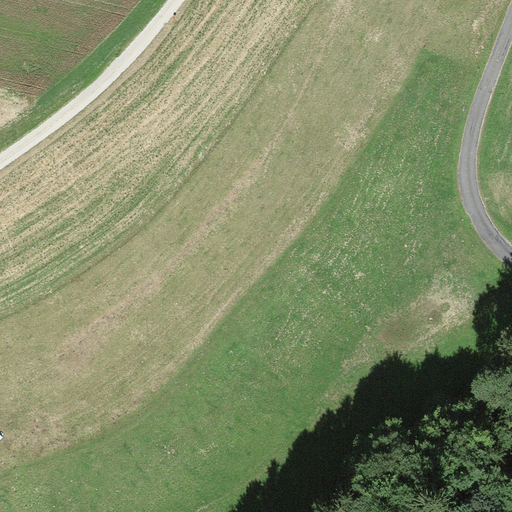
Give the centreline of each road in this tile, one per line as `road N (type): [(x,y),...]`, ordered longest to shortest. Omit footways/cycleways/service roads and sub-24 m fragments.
road 1 (unclassified): [(511,25),(477,119),(469,181),(480,219),(511,257)]
road 2 (track): [(175,0),(64,118),(0,162)]
